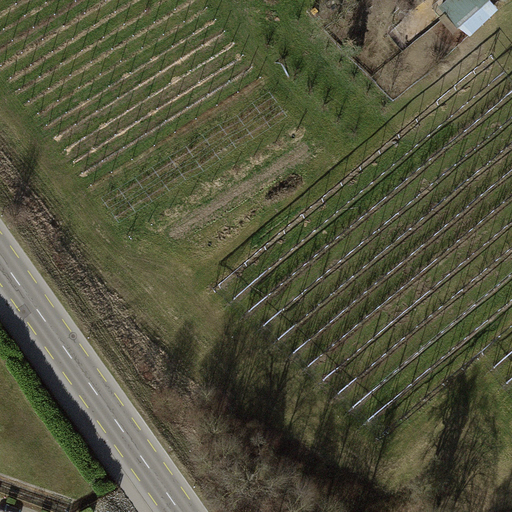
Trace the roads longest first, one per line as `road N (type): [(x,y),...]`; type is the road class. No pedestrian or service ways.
road 1 (track): [(205,316),(359,463),(378,462),(449,407),(485,412),(511,440)]
road 2 (tertiary): [(0,256),(180,511)]
